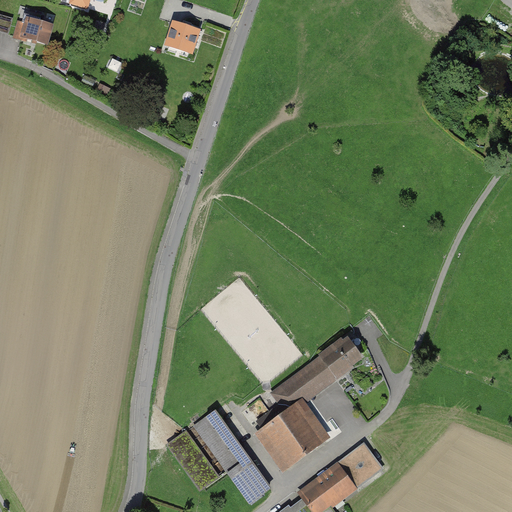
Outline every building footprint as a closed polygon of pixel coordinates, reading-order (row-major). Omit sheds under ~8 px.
[(91,0),(70,0),(69,6),(88,11),(91,0)] [(13,19),(0,15),(0,30),(9,33),(13,19)] [(54,27),(24,18),(18,41),(47,50),(54,27)] [(193,58),(202,32),(173,23),(165,49),(193,58)] [(147,100),(142,113),(158,119),(163,106),(147,100)] [(273,387),(291,413),(365,361),(347,335),(273,387)] [(305,404),(258,437),(287,478),(334,444),(305,404)] [(217,411),(190,429),(245,511),(272,493),(217,411)] [(187,431),(167,446),(200,494),(221,479),(187,431)] [(340,465),(293,500),(297,505),(302,511),(328,511),(358,490),(340,465)]
